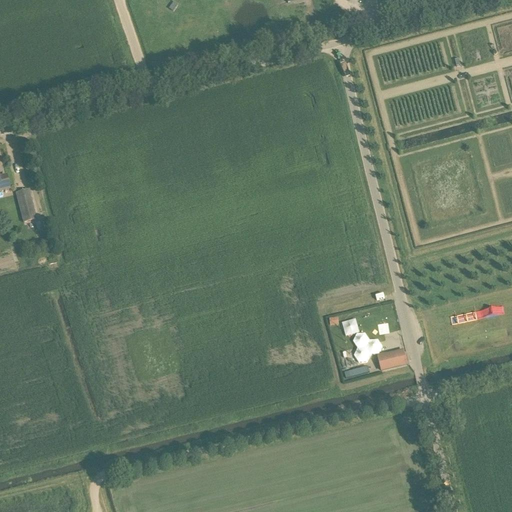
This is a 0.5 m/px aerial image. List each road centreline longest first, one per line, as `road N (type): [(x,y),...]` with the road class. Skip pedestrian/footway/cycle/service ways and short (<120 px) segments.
road 1 (unclassified): [(428,394),(337,40)]
road 2 (track): [(92,479),(428,394)]
road 3 (unclassified): [(153,90),(337,40)]
road 4 (unclassified): [(337,40),(496,0)]
road 5 (unclassified): [(0,130),(153,90)]
road 6 (unclassified): [(458,511),(428,394)]
